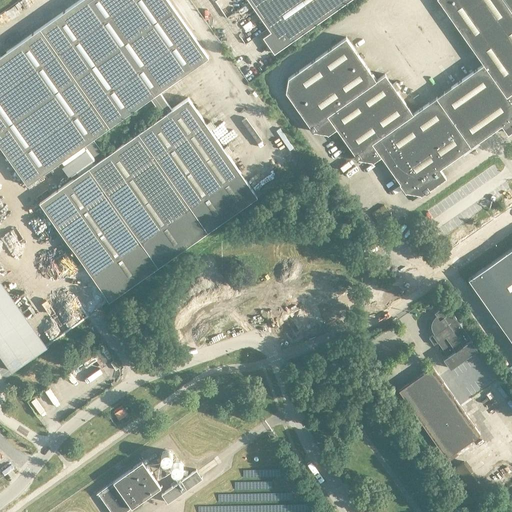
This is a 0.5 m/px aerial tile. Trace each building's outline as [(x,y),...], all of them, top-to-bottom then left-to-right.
[(168,0),(78,0),(0,55),(0,145),(27,184),(208,56),(168,0)] [(248,0),(282,47),(349,0),(213,0),(214,0),(213,0),(248,0)] [(511,0),(438,0),(483,63),(506,95),(511,91),(511,0)] [(327,132),(336,126),(355,154),(354,154),(357,159),(358,158),(372,160),(380,154),(406,191),(420,193),(424,190),(426,192),(430,189),(429,187),(445,176),(439,168),(463,151),(478,141),(501,124),(507,132),(511,128),(511,91),(506,95),(483,63),(413,113),(385,73),(376,79),(346,36),(288,77),(286,91),(295,104),(310,126),(309,126),(312,131),(313,130),(327,132)] [(188,97),(39,201),(109,300),(204,233),(257,196),(188,97)] [(511,247),(468,278),(511,340),(511,247)] [(447,304),(434,312),(433,313),(432,314),(431,315),(431,316),(430,317),(429,318),(429,320),(428,321),(428,322),(427,323),(427,325),(427,326),(427,327),(427,329),(428,330),(428,331),(428,332),(429,334),(430,335),(430,336),(429,337),(434,344),(438,342),(448,355),(444,358),(450,368),(478,348),(459,321),(456,323),(454,320),(457,318),(447,304)] [(464,444),(470,440),(480,433),(433,366),(417,377),(409,383),(409,382),(399,389),(446,457),(456,450),(464,444)] [(96,492),(96,493),(98,492),(112,511),(123,511),(162,484),(160,485),(143,460),(144,459),(144,458),(96,492)] [(202,477),(196,469),(184,478),(188,485),(186,487),(181,480),(161,493),(167,502),(202,477)]
